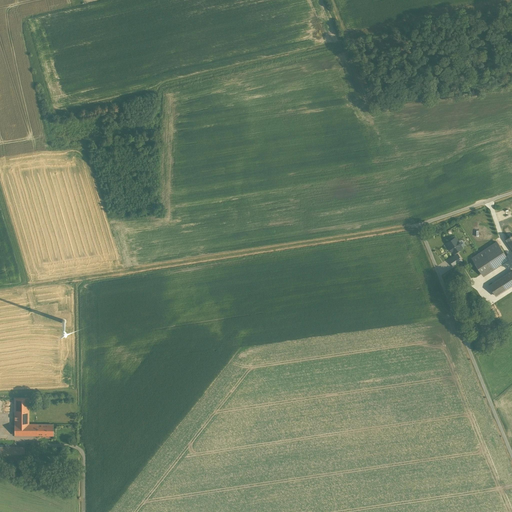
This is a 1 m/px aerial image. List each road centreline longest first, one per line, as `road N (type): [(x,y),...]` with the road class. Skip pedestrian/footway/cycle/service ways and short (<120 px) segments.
road 1 (track): [(417,223),(0,291)]
road 2 (unclassified): [(511,192),(417,223),(511,460)]
